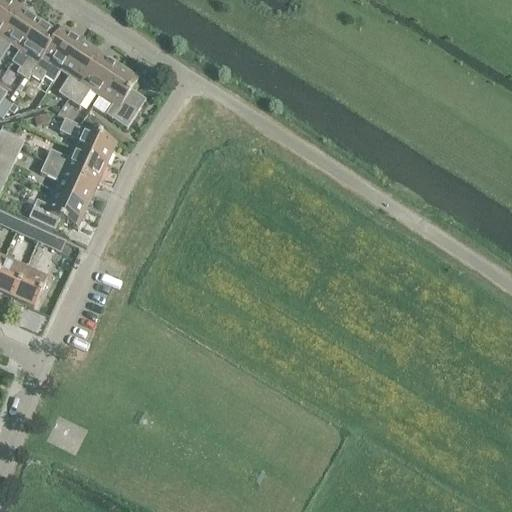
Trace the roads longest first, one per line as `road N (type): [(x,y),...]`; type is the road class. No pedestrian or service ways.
road 1 (residential): [(511,288),(188,76)]
road 2 (residential): [(188,76),(139,154),(42,363)]
road 3 (residential): [(68,0),(188,76)]
